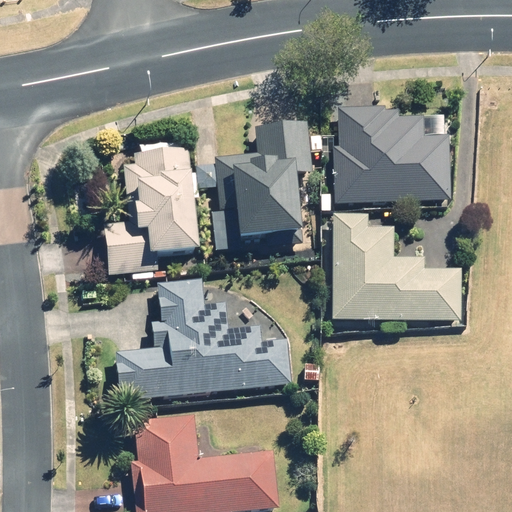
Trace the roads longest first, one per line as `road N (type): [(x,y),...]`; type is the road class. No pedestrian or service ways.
road 1 (tertiary): [(134,61),(406,16),(511,13)]
road 2 (residential): [(0,190),(29,511)]
road 3 (tertiary): [(0,89),(134,61)]
